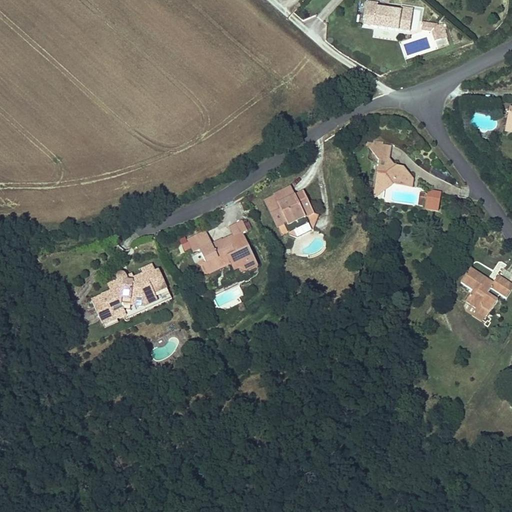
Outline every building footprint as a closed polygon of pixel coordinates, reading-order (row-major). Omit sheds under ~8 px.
[(410,32),(412,15),(401,14),(402,11),(401,11),(388,9),(388,12),(385,11),(385,9),(377,8),(378,3),(367,2),(364,25),(374,27),(374,28),(399,31),(399,30),(410,32)] [(412,15),(413,9),(402,7),(401,11),(402,11),(401,14),(412,15)] [(440,35),(437,25),(428,24),(427,31),(432,31),(434,37),(440,35)] [(447,38),(442,24),(437,25),(440,35),(442,39),(447,38)] [(412,179),(406,172),(401,171),(402,167),(387,165),(389,147),(380,145),(380,143),(373,142),(372,144),(369,144),(368,146),(379,160),(375,190),(384,191),(393,184),(411,187),(412,179)] [(278,204),(295,196),(291,187),(273,195),(274,196),(278,204)] [(374,199),(384,191),(375,190),(374,199)] [(306,218),(314,214),(304,192),(295,196),(278,204),(281,212),(284,213),(283,216),(288,226),(293,224),(296,229),(308,224),(306,218)] [(438,212),(441,194),(433,193),(427,196),(426,194),(422,193),(420,204),(426,205),(425,209),(438,212)] [(281,212),(278,204),(274,196),(265,201),(278,228),(284,225),(285,228),(288,226),(283,216),(284,213),(281,212)] [(297,238),(313,231),(319,216),(314,214),(306,218),(308,224),(296,229),(293,224),(288,226),(285,228),(288,233),(289,235),(297,238)] [(243,234),(247,232),(243,222),(229,228),(233,238),(234,238),(243,234)] [(228,258),(235,254),(239,263),(241,262),(248,264),(256,261),(243,234),(234,238),(233,238),(223,242),(220,244),(217,245),(216,242),(212,244),(206,232),(187,240),(193,253),(200,250),(206,263),(202,265),(206,273),(230,262),(228,258)] [(240,266),(239,263),(235,254),(228,258),(230,262),(234,271),(239,269),(240,266)] [(247,272),(258,266),(256,261),(248,264),(241,262),(239,263),(240,266),(239,269),(247,272)] [(154,294),(167,288),(159,271),(156,272),(153,265),(141,270),(143,275),(133,280),(133,283),(128,282),(125,277),(125,276),(124,275),(124,274),(123,274),(122,274),(121,274),(120,274),(119,275),(118,276),(118,277),(118,278),(118,279),(119,281),(108,285),(111,292),(92,301),(103,326),(114,322),(112,318),(113,312),(122,308),(121,306),(121,304),(131,306),(145,308),(158,302),(154,294)] [(496,300),(500,295),(507,283),(498,277),(494,284),(493,286),(485,282),(487,279),(470,269),(461,283),(473,291),(466,303),(477,310),(483,308),(490,313),(498,301),(496,300)] [(506,299),(511,290),(511,286),(507,283),(500,295),(506,299)] [(127,320),(172,300),(167,288),(154,294),(158,302),(145,308),(131,306),(130,311),(123,310),(126,316),(127,320)] [(123,310),(122,308),(113,312),(112,318),(114,322),(126,316),(123,310)] [(486,319),(490,313),(483,308),(477,310),(475,312),(486,319)]
